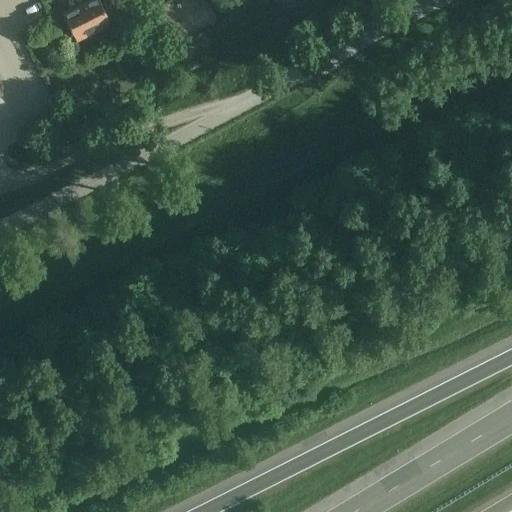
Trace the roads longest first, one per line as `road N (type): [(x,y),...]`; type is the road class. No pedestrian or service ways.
road 1 (unclassified): [(0,229),(440,0)]
road 2 (trunk): [(511,357),(203,511)]
road 3 (trunk): [(511,417),(357,511)]
